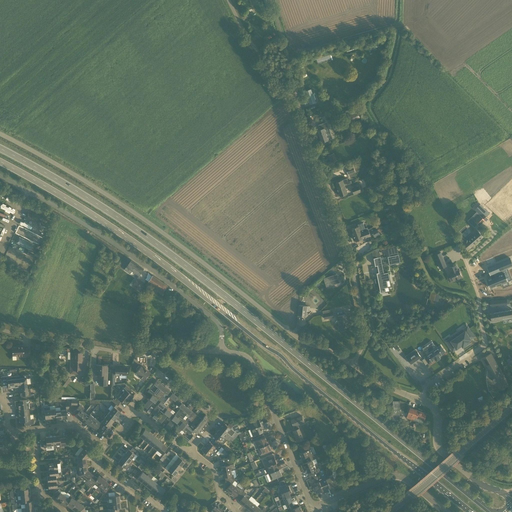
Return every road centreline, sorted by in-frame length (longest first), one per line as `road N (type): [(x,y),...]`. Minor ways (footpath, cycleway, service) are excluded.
road 1 (primary): [(488,511),(178,259),(0,148)]
road 2 (primary): [(0,162),(168,268),(467,511)]
road 3 (unclassified): [(353,364),(295,337),(129,209),(0,134)]
road 4 (residential): [(445,511),(392,476),(312,507),(253,363),(221,352)]
road 5 (unclassified): [(221,352),(215,320),(69,213),(0,176)]
road 6 (unclassified): [(353,364),(364,325),(344,227),(301,101)]
road 7 (residential): [(221,352),(120,352),(0,327)]
road 8 (unclassified): [(422,403),(429,381),(483,334),(461,252)]
road 9 (residential): [(191,451),(216,418),(161,371),(133,408)]
road 10 (tertiary): [(391,511),(511,405)]
road 11 (unclassified): [(511,500),(437,446),(434,416),(422,403)]
road 12 (unclassified): [(301,101),(230,0)]
